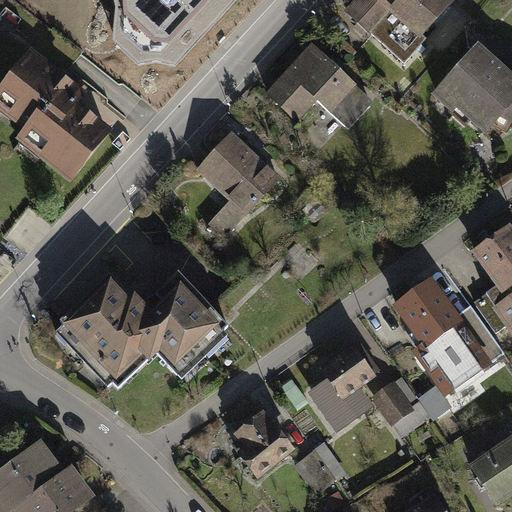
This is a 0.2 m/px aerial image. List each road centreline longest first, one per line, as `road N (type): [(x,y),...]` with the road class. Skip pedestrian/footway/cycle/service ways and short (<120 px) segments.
road 1 (residential): [(144,463),(192,419),(511,189)]
road 2 (residential): [(297,0),(0,322)]
road 3 (residential): [(0,364),(62,398),(144,463)]
